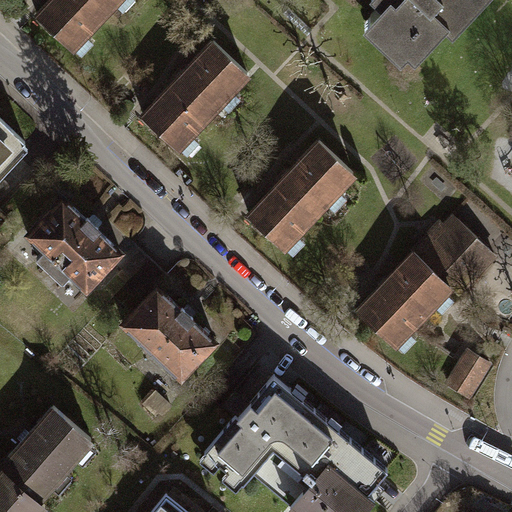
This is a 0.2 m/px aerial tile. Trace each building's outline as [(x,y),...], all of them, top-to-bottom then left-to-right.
[(48,0),(34,15),(67,46),(110,0),(48,0)] [(379,0),(366,14),(378,25),(371,33),(397,57),(415,38),(422,44),(453,12),(460,18),(477,0),(379,0)] [(140,114),(173,145),(243,71),(209,40),(140,114)] [(0,120),(0,161),(21,140),(0,120)] [(315,140),(246,214),(279,245),(349,171),(315,140)] [(58,195),(24,232),(40,248),(32,256),(58,280),(66,272),(83,287),(109,260),(117,251),(117,250),(58,195)] [(418,252),(453,286),(462,294),(498,256),(457,217),(448,227),(443,223),(416,251),(418,252)] [(117,250),(117,251),(109,260),(127,277),(146,257),(127,239),(117,250)] [(453,286),(418,252),(362,311),(397,344),(453,286)] [(164,274),(146,257),(127,277),(109,295),(128,313),(154,285),(164,274)] [(128,313),(119,322),(177,377),(212,340),(154,285),(128,313)] [(469,351),(448,385),(469,398),(490,364),(469,351)] [(231,414),(200,451),(239,483),(248,473),(286,505),(314,472),(331,487),(342,474),(364,492),(384,468),(270,373),(234,416),(231,414)] [(0,460),(0,469),(33,499),(87,437),(50,404),(0,460)] [(0,469),(0,511),(29,511),(38,503),(33,499),(0,469)] [(331,487),(314,472),(286,505),(294,511),(358,511),(371,497),(364,492),(342,474),(331,487)] [(187,511),(162,492),(145,511),(187,511)]
